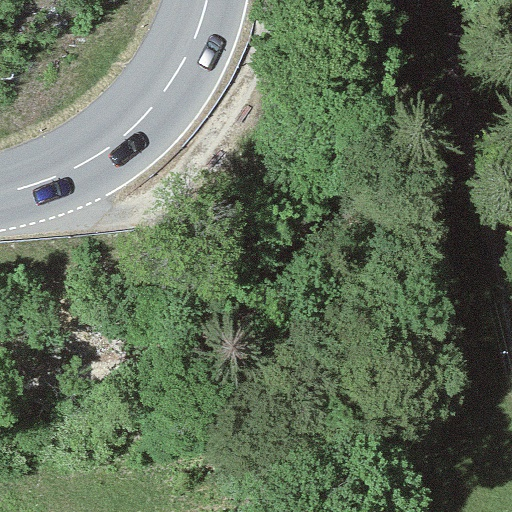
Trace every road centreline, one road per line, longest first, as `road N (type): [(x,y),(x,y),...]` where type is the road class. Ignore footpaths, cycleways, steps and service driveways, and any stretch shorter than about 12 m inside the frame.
road 1 (track): [(0,384),(209,348),(305,277),(359,189),(382,121),(397,46),(393,0)]
road 2 (secondary): [(0,194),(54,179),(123,139),(187,58),(208,0)]
